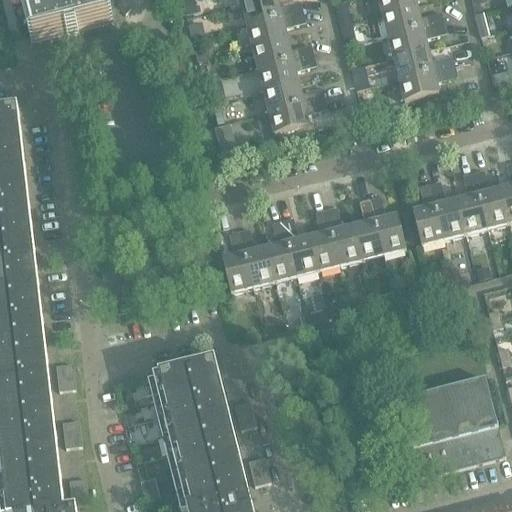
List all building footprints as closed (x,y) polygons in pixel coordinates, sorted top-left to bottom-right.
[(22,0),(31,33),(35,48),(57,42),(112,28),(105,3),(104,0),(22,0)] [(193,0),(189,0),(181,2),(185,18),(198,15),(193,0)] [(276,0),(239,0),(242,9),(276,0)] [(276,0),(242,9),(247,31),(303,17),(300,6),(279,11),(276,0)] [(377,0),(383,20),(417,11),(414,0),(415,0),(377,0)] [(346,6),(334,9),(337,20),(349,17),(346,6)] [(417,11),(383,20),(388,41),(444,28),(441,17),(420,22),(417,11)] [(303,17),(247,31),(253,52),(287,44),(284,33),(306,27),(303,17)] [(484,17),(475,20),(480,41),(490,39),(484,17)] [(199,26),(188,28),(192,45),(203,42),(199,26)] [(444,28),(388,41),(394,63),(428,55),(425,44),(447,38),(444,28)] [(355,38),(343,41),(345,52),(357,49),(355,38)] [(287,44),(253,52),(258,74),(314,60),(311,49),(290,55),(287,44)] [(208,52),(194,55),(197,66),(211,63),(208,52)] [(428,55),(394,63),(399,85),(455,71),(452,60),(431,66),(428,55)] [(298,87),(295,76),(317,71),(314,60),(258,74),(264,96),(298,87)] [(362,71),(351,74),(356,96),(368,93),(362,71)] [(455,71),(399,85),(405,107),(439,99),(436,87),(458,82),(455,71)] [(221,83),(203,88),(209,110),(226,105),(221,83)] [(298,87),(264,96),(269,117),(325,103),(322,93),(301,98),(298,87)] [(306,119),(328,114),(325,103),(269,117),(275,140),(309,131),(306,119)] [(222,115),(214,117),(217,129),(225,127),(222,115)] [(64,511),(36,265),(35,256),(33,242),(19,116),(0,117),(0,511),(64,511)] [(233,142),(217,146),(221,160),(237,156),(233,142)] [(511,191),(501,194),(509,228),(511,227),(511,168),(506,170),(511,191)] [(484,175),(474,178),(487,234),(509,228),(501,194),(489,197),(484,175)] [(468,202),(457,205),(466,239),(487,234),(474,178),(463,181),(468,202)] [(441,186),(430,189),(444,245),(466,239),(457,205),(446,208),(441,186)] [(419,192),(425,213),(413,216),(422,250),(444,245),(430,189),(419,192)] [(381,201),(370,204),(384,260),(406,254),(398,220),(386,223),(381,201)] [(370,204),(360,207),(365,228),(354,231),(362,265),(384,260),(370,204)] [(337,212),(327,215),(340,271),(362,265),(354,231),(343,234),(337,212)] [(327,215),(316,217),(321,239),(310,242),(318,276),(340,271),(327,215)] [(294,223),(283,226),(297,282),(318,276),(310,242),(299,244),(294,223)] [(283,226),(272,228),(278,250),(267,252),(275,287),(297,282),(283,226)] [(250,234),(240,237),(253,292),(275,287),(267,252),(255,255),(250,234)] [(229,239),(234,261),(223,264),(231,298),(253,292),(240,237),(229,239)] [(489,271),(474,274),(477,285),(492,281),(489,271)] [(136,286),(112,292),(119,319),(143,313),(136,286)] [(393,296),(371,302),(374,313),(396,308),(393,296)] [(362,303),(351,306),(353,316),(365,313),(362,303)] [(327,315),(306,320),(308,329),(308,330),(329,325),(327,315)] [(499,315),(488,318),(490,326),(501,324),(499,315)] [(306,320),(296,322),(298,331),(308,329),(306,320)] [(501,324),(490,326),(493,334),(503,332),(501,324)] [(508,352),(498,355),(500,363),(510,361),(508,352)] [(511,366),(510,361),(500,363),(502,372),(511,369),(511,366)] [(251,511),(216,368),(185,376),(148,385),(180,511),(251,511)] [(73,369),(56,371),(59,396),(76,394),(73,369)] [(413,453),(403,455),(410,486),(429,481),(430,481),(435,480),(440,478),(496,464),(506,462),(486,383),(401,405),(413,453)] [(250,406),(234,410),(241,435),(257,431),(255,423),(250,406)] [(80,425),(63,427),(66,453),(83,451),(80,425)] [(265,462),(248,466),(255,491),(272,486),(266,466),(265,462)] [(155,483),(141,486),(146,505),(160,501),(155,483)] [(87,484),(69,486),(72,511),(90,509),(87,484)]
